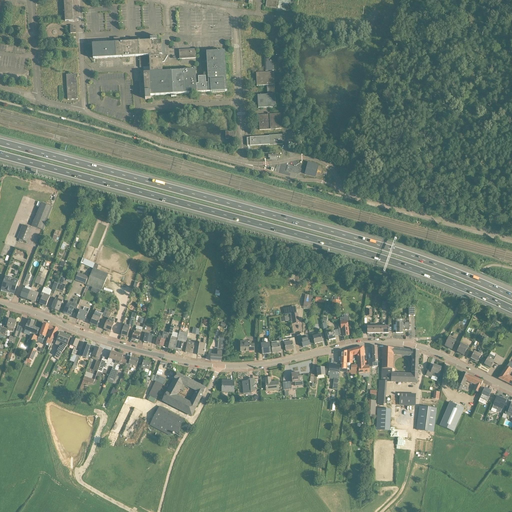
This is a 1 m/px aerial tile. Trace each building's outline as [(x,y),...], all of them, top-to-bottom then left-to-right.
[(63,0),(65,22),(73,21),(72,0),(63,0)] [(276,9),(277,0),(266,0),(266,7),(276,9)] [(380,29),(385,16),(380,15),(376,27),(380,29)] [(139,57),(162,55),(161,41),(159,41),(158,38),(150,39),(150,41),(121,43),(121,41),(120,41),(120,38),(113,38),(114,43),(92,45),(93,59),(139,57)] [(185,50),(185,47),(181,47),(181,50),(179,51),(179,60),(196,59),(195,50),(185,50)] [(206,52),(208,84),(208,93),(227,92),(225,51),(206,52)] [(162,55),(139,57),(140,68),(149,67),(162,66),(162,63),(164,62),(168,55),(162,55)] [(264,58),(265,71),(274,71),(273,57),(264,58)] [(195,71),(143,73),(145,100),(151,99),(150,96),(197,93),(195,71)] [(257,87),(262,86),(266,86),(267,95),(275,95),(274,83),(277,83),(277,78),(274,78),(273,72),(271,73),(256,74),(257,87)] [(67,100),(71,100),(77,100),(76,75),(66,75),(67,100)] [(198,85),(196,85),(197,93),(208,93),(208,84),(206,85),(205,78),(198,78),(198,85)] [(258,109),(263,108),(276,107),(275,95),(267,95),(262,95),(257,96),(258,109)] [(270,114),(270,113),(267,113),(267,115),(258,116),(259,131),(264,130),(281,129),(280,114),(270,114)] [(247,146),(250,146),(282,145),(282,135),(268,136),(268,137),(249,138),(247,138),(247,146)] [(318,166),(307,163),(304,175),(315,178),(318,166)] [(41,246),(46,232),(43,231),(53,208),(41,203),(32,227),(40,230),(34,243),(41,246)] [(26,242),(32,229),(23,225),(17,239),(26,242)] [(59,241),(63,230),(57,227),(52,239),(59,241)] [(39,273),(46,276),(48,271),(44,270),(44,269),(41,267),(39,273)] [(102,291),(108,274),(97,270),(93,268),(86,285),(102,291)] [(42,286),(46,276),(39,273),(38,273),(35,283),(42,286)] [(85,285),(88,277),(78,273),(75,281),(85,285)] [(65,285),(63,284),(65,279),(61,277),(58,284),(56,290),(63,293),(65,285)] [(14,295),(18,281),(12,279),(10,282),(5,280),(1,291),(14,295)] [(44,288),(41,294),(40,297),(42,297),(39,304),(46,307),(49,299),(50,297),(52,298),(56,290),(58,284),(54,283),(51,291),(44,288)] [(27,300),(30,292),(24,289),(21,297),(27,300)] [(30,292),(27,300),(35,303),(38,295),(30,292)] [(310,308),(312,297),(312,296),(305,295),(303,307),(310,308)] [(54,302),(52,309),(59,312),(61,305),(63,301),(56,299),(54,302)] [(68,303),(67,306),(64,314),(71,316),(74,309),(77,310),(78,307),(78,306),(68,302),(68,303)] [(88,314),(87,314),(89,309),(84,307),(82,312),(80,311),(77,319),(84,322),(88,314)] [(297,314),(296,308),(289,310),(292,324),(299,323),(298,314),(297,314)] [(97,327),(100,319),(102,316),(95,313),(93,317),(90,324),(97,327)] [(132,328),(133,323),(136,314),(132,313),(130,322),(129,327),(124,325),(123,328),(121,336),(124,337),(126,338),(126,337),(127,338),(129,330),(130,327),(132,328)] [(349,336),(347,322),(349,322),(348,317),(340,318),(340,323),(341,326),(338,326),(340,336),(343,335),(344,337),(349,336)] [(114,321),(109,319),(108,319),(107,322),(104,330),(111,332),(114,324),(113,324),(114,321)] [(13,333),(16,322),(9,320),(7,327),(8,327),(7,329),(1,327),(0,329),(0,334),(5,336),(7,331),(13,333)] [(27,325),(25,330),(37,334),(39,330),(32,327),(34,322),(29,320),(27,325)] [(405,323),(405,322),(402,322),(402,323),(396,323),(396,326),(393,326),(393,331),(396,331),(396,334),(403,333),(403,329),(405,329),(405,330),(409,330),(409,323),(405,323)] [(48,329),(49,326),(44,324),(40,335),(39,338),(38,338),(41,340),(41,341),(43,342),(48,329)] [(23,329),(18,327),(15,337),(19,339),(23,329)] [(50,345),(51,345),(58,329),(54,327),(52,331),(46,343),(47,344),(46,346),(49,347),(50,345)] [(141,334),(142,328),(136,327),(136,329),(135,333),(134,332),(132,339),(139,341),(141,334)] [(329,341),(335,339),(333,328),(326,330),(329,341)] [(158,339),(156,345),(163,347),(164,341),(166,341),(168,334),(163,332),(162,337),(158,336),(158,339)] [(57,351),(59,352),(56,355),(54,358),(58,361),(62,354),(67,345),(71,337),(65,335),(60,333),(57,341),(62,343),(63,344),(61,347),(60,346),(57,351)] [(315,345),(322,343),(320,333),(312,335),(315,345)] [(151,344),(152,336),(146,334),(144,342),(151,344)] [(307,338),(307,335),(301,336),(300,335),(297,336),(299,343),(302,343),(303,348),(310,346),(308,338),(307,338)] [(169,344),(168,348),(175,350),(178,338),(171,336),(171,340),(170,340),(169,344)] [(178,338),(175,350),(181,352),(182,347),(183,348),(184,342),(186,343),(187,338),(184,337),(183,339),(178,338)] [(452,350),(455,342),(456,340),(449,337),(445,346),(452,350)] [(283,347),(283,345),(282,340),(282,338),(278,339),(279,344),(272,345),(273,353),(281,352),(280,348),(283,347)] [(282,340),(283,345),(285,344),(286,351),(293,350),(293,347),(296,346),(294,338),(291,339),(284,340),(282,340)] [(76,357),(78,352),(75,351),(76,348),(79,341),(73,339),(70,346),(75,348),(72,355),(76,357)] [(224,351),(225,341),(218,340),(218,348),(217,356),(211,356),(210,361),(221,362),(222,351),(224,351)] [(192,354),(194,347),(195,344),(187,342),(185,353),(192,354)] [(248,345),(248,342),(241,342),(241,352),(254,352),(254,345),(248,345)] [(76,357),(72,369),(75,370),(80,356),(86,359),(90,350),(89,350),(91,346),(88,345),(88,344),(85,343),(85,344),(82,352),(81,353),(78,352),(76,357)] [(204,356),(205,348),(206,345),(200,344),(198,355),(204,356)] [(263,355),(271,354),(269,344),(261,345),(263,355)] [(464,355),(468,348),(461,344),(457,352),(464,355)] [(362,347),(357,348),(353,349),(347,351),(347,363),(351,364),(352,356),(354,355),(358,355),(358,358),(359,374),(369,373),(369,367),(364,367),(362,347)] [(98,349),(96,348),(92,357),(99,359),(103,350),(99,349),(98,349)] [(410,357),(410,351),(393,349),(378,348),(378,360),(382,360),(381,381),(379,381),(377,409),(383,409),(383,405),(385,405),(387,382),(418,383),(418,364),(412,364),(412,375),(403,375),(403,357),(410,357)] [(35,350),(31,349),(26,361),(31,363),(32,361),(36,351),(35,350)] [(412,364),(418,364),(418,352),(410,351),(410,357),(409,358),(412,358),(412,364)] [(478,362),(482,353),(479,351),(478,354),(474,352),(471,359),(478,362)] [(115,361),(117,354),(111,352),(108,363),(101,361),(101,363),(99,368),(98,372),(102,373),(104,369),(106,370),(108,365),(113,367),(114,365),(115,361)] [(114,365),(113,367),(112,370),(108,379),(115,381),(118,372),(115,371),(116,367),(118,365),(120,366),(123,356),(117,354),(115,361),(114,365)] [(497,363),(500,359),(497,357),(495,359),(493,358),(492,361),(488,358),(484,365),(491,368),(495,361),(497,363)] [(137,367),(139,360),(131,358),(129,364),(127,364),(124,373),(128,374),(130,365),(137,367)] [(143,362),(141,371),(145,372),(148,373),(151,364),(143,362)] [(339,372),(340,369),(340,366),(336,366),(333,366),(333,364),(329,364),(328,376),(336,377),(335,384),(338,384),(339,372)] [(357,374),(357,365),(351,365),(351,370),(347,370),(347,374),(357,374)] [(439,375),(441,368),(434,365),(431,371),(428,370),(426,375),(431,377),(432,377),(437,379),(439,375)] [(511,378),(506,376),(511,370),(506,367),(498,379),(506,383),(511,385),(511,378)] [(318,377),(325,376),(324,368),(317,369),(318,377)] [(478,393),(482,383),(483,381),(468,375),(463,372),(456,389),(461,392),(466,380),(477,385),(474,391),(478,393)] [(175,373),(171,380),(173,381),(162,401),(192,416),(206,389),(175,373)] [(300,382),(299,373),(292,374),(292,383),(294,383),(295,387),(303,386),(302,382),(300,382)] [(153,381),(163,385),(166,379),(157,375),(153,381)] [(271,383),(270,378),(265,379),(266,391),(279,390),(278,382),(271,383)] [(256,391),(254,380),(250,380),(250,381),(242,382),(243,390),(251,389),(251,391),(256,391)] [(234,393),(234,381),(222,381),(222,392),(234,393)] [(283,391),(291,390),(291,382),(283,383),(283,391)] [(487,402),(491,392),(484,389),(480,399),(487,402)] [(415,405),(415,397),(399,397),(399,405),(415,405)] [(504,406),(506,401),(497,397),(495,400),(496,400),(493,406),(492,408),(495,409),(496,407),(502,410),(503,406),(504,406)] [(375,417),(376,401),(366,401),(365,417),(375,417)] [(454,432),(463,409),(450,403),(440,426),(454,432)] [(434,432),(437,409),(420,407),(416,430),(434,432)] [(177,433),(184,420),(159,408),(150,425),(170,436),(173,431),(177,433)] [(390,411),(377,410),(376,430),(390,430),(390,411)]
